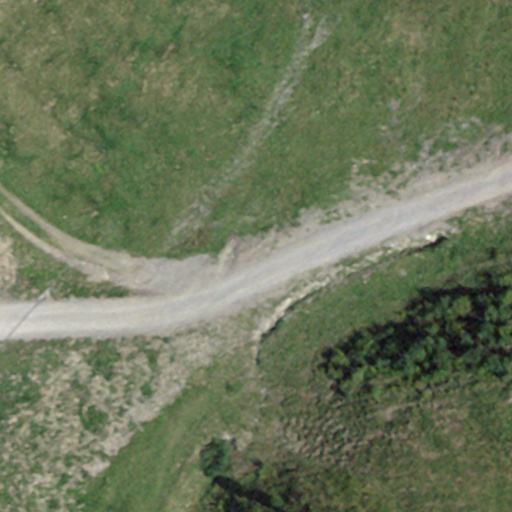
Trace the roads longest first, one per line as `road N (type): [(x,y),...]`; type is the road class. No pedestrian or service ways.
road 1 (track): [(345,229),(279,254),(154,340),(55,442),(18,511)]
road 2 (track): [(511,182),(345,229)]
